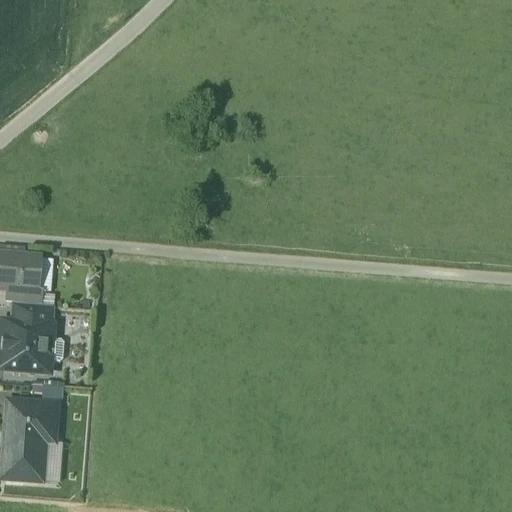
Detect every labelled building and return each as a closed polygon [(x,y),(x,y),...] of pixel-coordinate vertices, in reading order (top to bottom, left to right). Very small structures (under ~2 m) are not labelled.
[(39,263),(0,259),(0,293),(7,294),(36,296),(36,295),(39,263)] [(36,296),(7,294),(6,307),(16,308),(41,310),(42,296),(36,295),(36,296)] [(41,310),(16,308),(14,328),(50,331),(52,310),(41,310)] [(14,328),(2,327),(0,358),(0,373),(47,377),(50,331),(14,328)] [(32,387),(31,400),(62,401),(62,388),(32,387)] [(55,410),(6,407),(0,484),(40,487),(43,447),(52,448),(55,410)]
